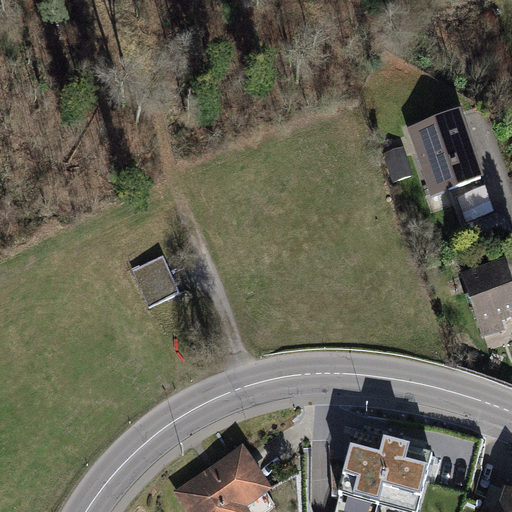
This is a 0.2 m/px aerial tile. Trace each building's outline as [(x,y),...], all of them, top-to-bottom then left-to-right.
[(457,120),(406,136),(427,204),(479,188),(457,120)] [(460,195),(469,220),(497,211),(489,186),(460,195)] [(162,262),(134,274),(150,310),(178,298),(162,262)] [(511,308),(501,273),(455,287),(474,346),(511,333),(511,308)] [(172,494),(184,511),(248,511),(246,509),(271,492),(241,447),(172,494)] [(343,451),(336,499),(408,510),(415,461),(343,451)] [(511,511),(511,492),(500,488),(491,511),(511,511)]
